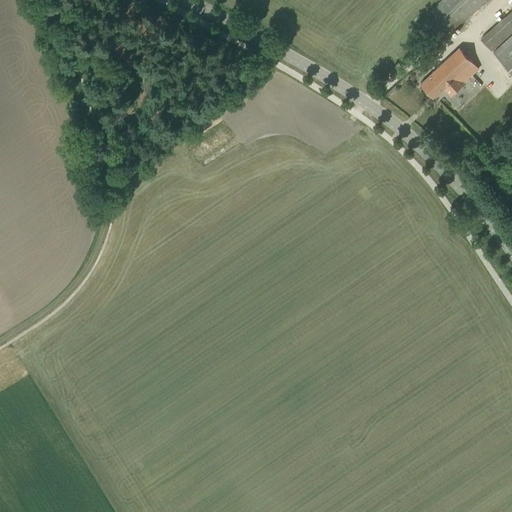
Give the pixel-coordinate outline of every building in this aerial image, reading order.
[(477,8),(485,0),(442,0),(418,22),(439,44),(477,8)] [(491,52),(511,32),(511,10),(480,39),(491,52)] [(511,33),(492,52),(511,73),(511,33)] [(459,48),(420,84),(433,98),(444,88),(450,96),(464,83),(463,83),(479,69),(459,48)] [(247,74),(256,77),(259,70),(250,67),(247,74)]
